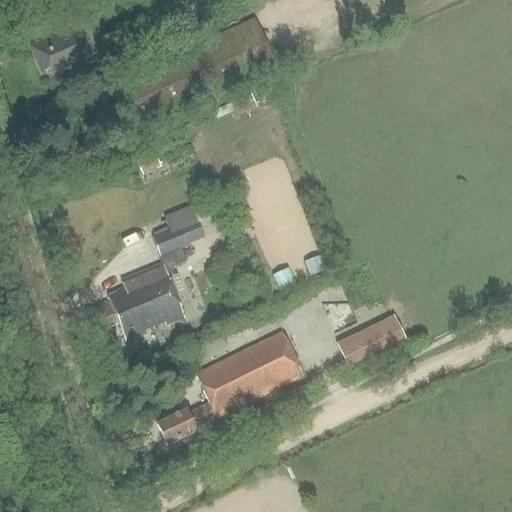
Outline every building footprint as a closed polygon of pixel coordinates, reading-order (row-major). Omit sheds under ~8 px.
[(257,21),(107,86),(129,136),(278,71),(257,21)] [(70,35),(31,50),(41,76),(65,67),(69,77),(96,67),(86,42),(75,46),(70,35)] [(154,154),(137,161),(142,172),(158,165),(154,154)] [(195,208),(192,209),(202,234),(214,229),(203,204),(195,208)] [(171,232),(154,239),(161,256),(204,238),(202,234),(192,209),(166,219),(171,232)] [(111,303),(91,312),(100,333),(120,325),(127,341),(186,317),(166,271),(187,263),(182,251),(159,260),(162,266),(122,283),(125,289),(119,292),(120,294),(109,299),(111,303)] [(396,319),(338,348),(351,375),(409,346),(396,319)] [(187,411),(158,426),(169,449),(198,434),(196,431),(305,378),(284,334),(197,377),(211,405),(189,415),(187,411)]
